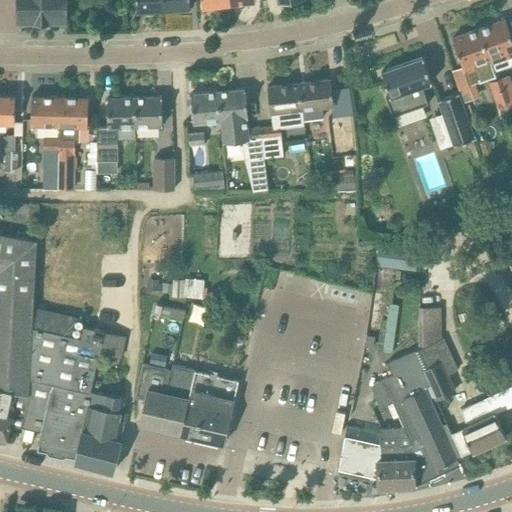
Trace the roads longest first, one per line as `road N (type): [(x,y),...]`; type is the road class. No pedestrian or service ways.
road 1 (residential): [(321,511),(356,311),(278,297),(238,465)]
road 2 (unclassified): [(0,55),(213,50),(420,0)]
road 3 (primary): [(186,511),(0,469)]
